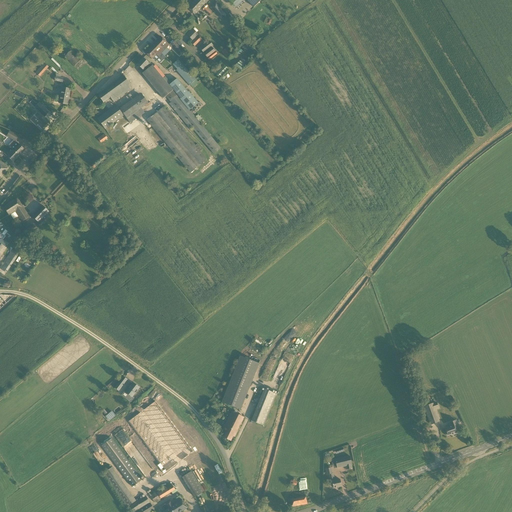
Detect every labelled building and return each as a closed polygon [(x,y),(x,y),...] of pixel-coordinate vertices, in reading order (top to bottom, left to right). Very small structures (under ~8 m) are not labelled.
[(192,2),(187,8),(195,15),(198,11),(208,1),(209,0),(194,0),(192,3),(192,2)] [(226,15),(216,3),(210,8),(214,13),(216,12),(221,19),(226,15)] [(201,9),(210,16),(212,14),(206,9),(208,6),(206,4),(201,9)] [(202,39),(192,29),(186,34),(192,41),(191,42),(194,46),(202,39)] [(160,37),(154,43),(161,49),(159,51),(161,54),(169,45),(167,43),(164,40),(160,37)] [(200,48),(204,53),(207,58),(209,57),(211,59),(216,55),(214,52),(211,48),(213,46),(209,41),(206,44),(200,48)] [(183,51),(175,42),(171,45),(179,54),(183,51)] [(154,43),(145,52),(152,59),(156,55),(162,61),(165,57),(164,56),(162,54),(161,54),(159,51),(161,49),(154,43)] [(249,56),(254,51),(246,43),(242,48),(249,56)] [(226,47),(222,52),(226,57),(231,52),(226,47)] [(71,51),(68,54),(66,52),(64,55),(65,56),(74,66),(80,61),(71,51)] [(142,72),(143,72),(142,74),(162,99),(165,97),(189,125),(187,126),(190,130),(192,128),(213,154),(220,148),(180,99),(172,91),(152,65),(150,64),(147,61),(143,57),(137,64),(140,68),(143,71),(142,72)] [(240,61),(234,66),(238,72),(244,66),(240,61)] [(40,77),(45,70),(48,67),(44,63),(41,67),(35,73),(40,77)] [(177,71),(189,85),(190,84),(195,80),(183,65),(177,71)] [(224,65),(216,74),(221,79),(229,70),(224,65)] [(129,85),(126,81),(123,77),(98,95),(101,99),(103,103),(110,98),(112,101),(114,102),(129,92),(131,90),(128,86),(129,85)] [(188,92),(177,79),(170,85),(181,98),(188,92)] [(59,103),(67,105),(70,89),(62,88),(59,103)] [(120,109),(129,123),(144,113),(140,107),(147,103),(141,95),(120,109)] [(39,103),(35,108),(40,113),(45,108),(41,104),(39,103)] [(123,116),(116,106),(98,119),(105,129),(123,116)] [(190,173),(197,168),(207,160),(200,152),(202,150),(197,144),(195,146),(163,108),(157,113),(154,116),(147,121),(190,173)] [(32,121),(34,123),(36,125),(38,127),(41,130),(44,127),(44,126),(47,123),(47,124),(47,123),(47,124),(48,123),(47,123),(45,121),(42,117),(41,117),(37,113),(36,113),(34,116),(36,117),(32,121)] [(10,131),(7,136),(15,141),(18,136),(10,131)] [(107,139),(104,134),(98,138),(101,143),(107,139)] [(11,147),(13,150),(19,155),(25,150),(19,144),(16,142),(11,147)] [(13,162),(19,155),(13,150),(7,156),(9,158),(13,162)] [(0,177),(8,167),(5,164),(0,161),(0,177)] [(15,210),(20,217),(22,221),(23,222),(22,223),(29,231),(40,224),(46,218),(45,216),(49,212),(42,205),(32,216),(31,216),(30,216),(29,216),(29,217),(17,199),(5,207),(4,207),(7,211),(9,214),(15,210)] [(0,268),(6,273),(6,272),(20,252),(14,248),(0,268)] [(240,410),(259,363),(240,356),(222,402),(240,410)] [(118,384),(115,388),(119,391),(122,388),(128,380),(124,377),(118,384)] [(128,387),(124,392),(128,395),(126,398),(131,402),(133,399),(132,397),(135,393),(136,391),(140,387),(133,382),(130,386),(129,388),(128,387)] [(263,426),(276,394),(264,389),(251,421),(263,426)] [(157,400),(131,419),(162,461),(159,463),(165,472),(195,450),(157,400)] [(432,404),(424,407),(431,424),(439,421),(434,408),(438,407),(436,403),(433,404),(432,404)] [(105,416),(109,421),(115,415),(111,411),(105,416)] [(233,436),(233,437),(244,417),(232,411),(225,425),(225,426),(224,425),(223,426),(221,431),(225,433),(223,437),(231,441),(233,436)] [(461,433),(456,420),(448,423),(450,426),(444,428),(447,436),(451,435),(451,436),(461,433)] [(142,480),(111,438),(101,446),(132,487),(142,480)] [(350,456),(335,459),(337,468),(345,466),(346,470),(353,468),(350,456)] [(103,473),(126,508),(135,501),(112,466),(103,473)] [(341,486),(340,481),(340,479),(334,481),(333,474),(332,474),(330,468),(326,469),(327,476),(328,475),(330,482),(332,482),(332,483),(333,488),(341,486)] [(194,497),(203,491),(191,471),(187,474),(182,477),(192,494),(194,497)] [(171,483),(153,495),(151,491),(148,493),(154,503),(156,501),(157,503),(160,501),(159,500),(178,488),(174,482),(171,484),(171,483)] [(310,503),(308,491),(291,494),(292,498),(287,498),(289,507),(310,503)] [(145,496),(127,507),(130,511),(149,511),(154,509),(145,496)] [(168,508),(162,511),(179,511),(182,510),(183,511),(187,508),(181,499),(173,505),(170,501),(165,504),(166,504),(168,508)]
